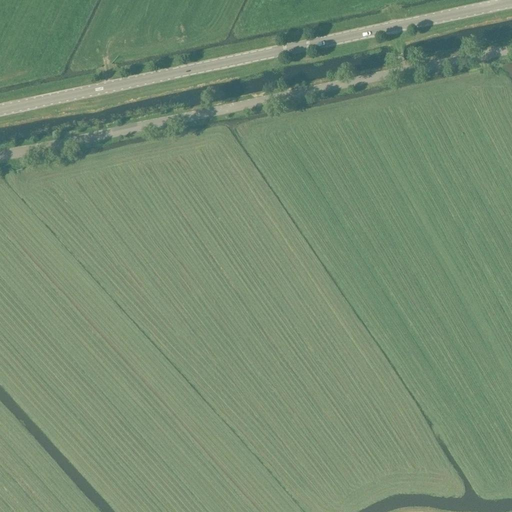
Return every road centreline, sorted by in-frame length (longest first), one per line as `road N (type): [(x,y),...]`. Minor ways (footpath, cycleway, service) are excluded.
road 1 (tertiary): [(511,1),(0,110)]
road 2 (unclassified): [(0,156),(511,50)]
